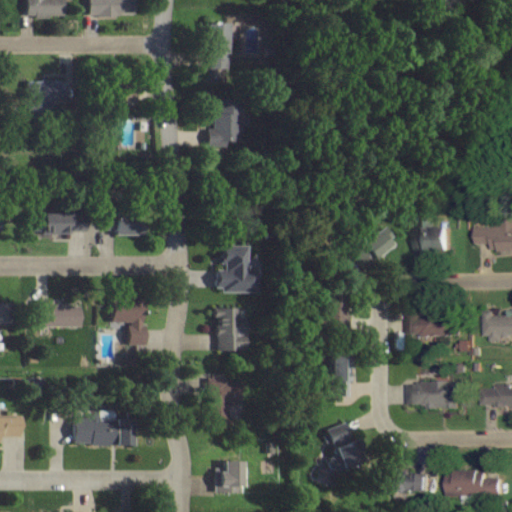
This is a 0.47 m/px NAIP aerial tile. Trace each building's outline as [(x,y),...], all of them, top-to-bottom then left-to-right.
[(23,0),(24,17),(63,17),(62,0),(23,0)] [(85,0),(86,16),(128,15),(127,0),(85,0)] [(206,69),(227,69),(226,23),(205,24),(206,69)] [(131,103),(132,80),(102,79),(101,102),(131,103)] [(27,111),(42,111),(42,102),(67,102),(67,81),(27,81),(27,111)] [(239,143),(241,124),(245,124),(247,106),(219,103),(214,140),(239,143)] [(66,215),(37,214),(37,235),(74,236),(74,223),(66,223),(66,215)] [(135,236),(135,218),(92,217),(92,229),(112,229),(111,235),(135,236)] [(511,223),(477,223),(477,243),(494,243),(494,251),(511,250),(511,223)] [(396,242),(382,224),(351,248),(365,266),(396,242)] [(451,228),(420,228),(420,251),(450,252),(451,228)] [(256,292),(256,270),(245,270),(245,246),(218,246),(218,271),(213,271),(213,292),(256,292)] [(341,291),(320,290),(319,315),(340,315),(341,291)] [(135,299),(108,298),(107,322),(126,323),(125,337),(141,338),(142,319),(135,319),(135,299)] [(33,304),(33,328),(78,327),(78,303),(33,304)] [(237,308),(214,308),(214,350),(237,350),(237,308)] [(485,310),(485,337),(511,336),(511,310),(495,311),(495,310),(485,310)] [(412,336),(459,334),(458,313),(411,315),(412,336)] [(472,351),(473,340),(460,340),(460,351),(472,351)] [(328,395),(347,395),(346,365),(343,365),(343,350),(327,351),(328,395)] [(205,422),(226,421),(226,402),(239,402),(239,378),(205,379),(205,422)] [(409,404),(428,404),(428,408),(460,408),(459,381),(409,381),(409,404)] [(511,384),(483,386),(483,407),(511,405),(511,384)] [(0,435),(16,435),(16,416),(0,415),(0,435)] [(70,444),(129,444),(130,419),(98,418),(98,416),(71,415),(70,444)] [(323,429),(331,455),(324,458),(327,471),(356,462),(343,422),(323,429)] [(239,492),(240,460),(220,459),(220,470),(214,470),(213,491),(239,492)] [(454,470),(454,495),(503,494),(502,478),(488,478),(487,469),(454,470)] [(373,489),(428,491),(429,473),(374,470),(373,489)]
